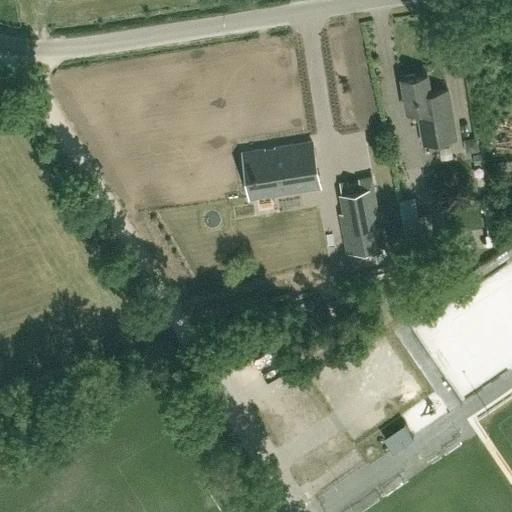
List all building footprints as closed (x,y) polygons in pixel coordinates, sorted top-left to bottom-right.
[(448,88),(430,91),(427,73),(402,77),(408,110),(419,108),(425,141),(457,136),(448,88)] [(312,140),(244,151),(251,196),(319,186),(316,168),(315,157),(312,140)] [(372,176),(359,179),(359,182),(348,184),(348,181),(340,182),(346,212),(340,213),(347,251),(385,244),(372,176)] [(401,199),(405,228),(422,225),(418,197),(401,199)] [(490,245),(502,243),(496,204),(483,206),(490,245)] [(409,244),(414,265),(422,264),(416,242),(409,244)] [(404,422),(384,436),(393,449),(413,435),(404,422)]
